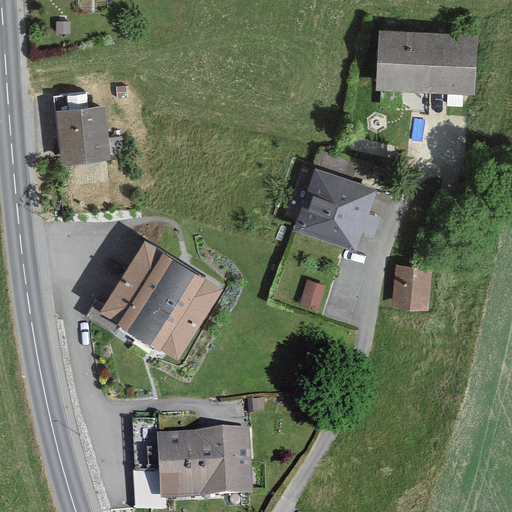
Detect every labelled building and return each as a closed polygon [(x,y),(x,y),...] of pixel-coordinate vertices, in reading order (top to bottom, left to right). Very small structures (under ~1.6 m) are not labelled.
[(472,28),(371,21),(367,81),(467,88),(472,28)] [(101,97),(52,102),(57,156),(107,151),(101,97)] [(372,180),(305,156),(281,224),(348,248),(356,224),(371,230),(377,213),(363,207),(372,180)] [(217,282),(134,232),(91,303),(173,353),(217,282)] [(428,261),(392,260),(390,302),(427,303),(428,261)] [(246,427),(150,430),(151,469),(152,492),(167,492),(248,489),(246,427)] [(152,492),(151,469),(134,469),(136,505),(167,504),(167,492),(152,492)]
